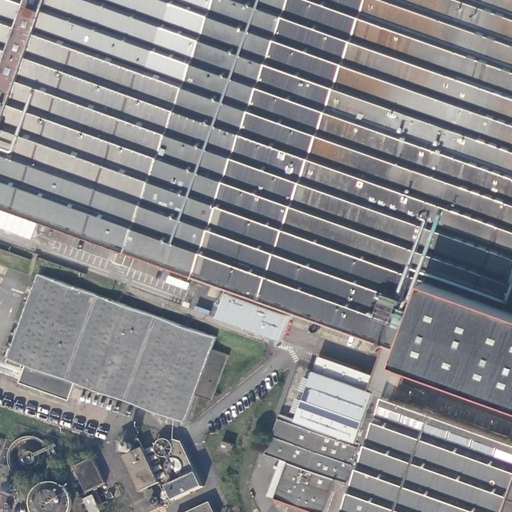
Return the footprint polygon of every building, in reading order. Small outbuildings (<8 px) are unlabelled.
[(511,0),(0,0),(0,209),(126,255),(385,346),(406,354),(400,371),(406,373),(511,411),(511,0)] [(217,330),(40,266),(8,355),(25,361),(20,374),(70,392),(77,375),(187,414),(196,387),(212,393),(228,349),(212,343),(217,330)] [(377,368),(376,373),(371,386),(399,395),(404,378),(406,373),(400,371),(406,354),(385,346),(377,368)] [(376,373),(321,353),(313,374),(307,372),(294,408),(299,410),(297,417),(281,412),(266,453),(288,461),(276,498),(315,511),(325,511),(338,478),(347,482),(353,464),(360,467),(343,511),(511,511),(511,435),(399,395),(371,386),(376,373)] [(49,443),(45,438),(42,435),(34,432),(29,431),(22,432),(15,436),(10,443),(8,449),(8,456),(11,463),(16,469),(21,472),(29,474),(34,473),(39,471),(44,468),(48,463),(50,457),(51,451),(49,443)] [(183,442),(173,435),(171,438),(166,437),(161,438),(157,442),(156,446),(157,451),(162,455),(166,455),(171,454),(173,460),(171,460),(168,463),(166,467),(167,472),(171,476),(177,477),(184,475),(196,470),(183,442)] [(233,445),(222,441),(218,451),(229,455),(233,445)] [(160,483),(142,443),(119,454),(137,494),(160,483)] [(74,491),(84,511),(91,511),(102,507),(98,499),(108,495),(100,478),(105,476),(93,450),(73,459),(78,470),(69,474),(76,490),(74,491)] [(279,463),(258,456),(250,479),(271,486),(279,463)] [(67,484),(62,480),(56,478),(49,477),(41,480),(34,485),(31,490),(30,497),(30,503),(33,511),(34,511),(67,511),(70,509),(72,501),(72,494),(67,484)] [(213,511),(209,503),(189,511),(213,511)]
